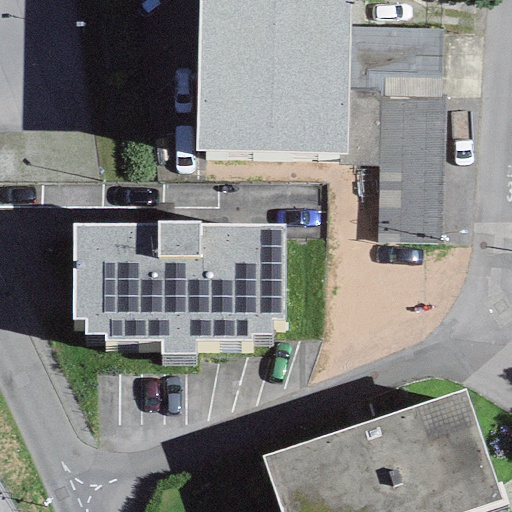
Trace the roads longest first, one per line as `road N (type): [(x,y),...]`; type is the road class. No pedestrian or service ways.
road 1 (residential): [(71,490),(368,400),(472,379)]
road 2 (residential): [(511,43),(499,267),(472,379)]
road 3 (residential): [(71,490),(0,326)]
